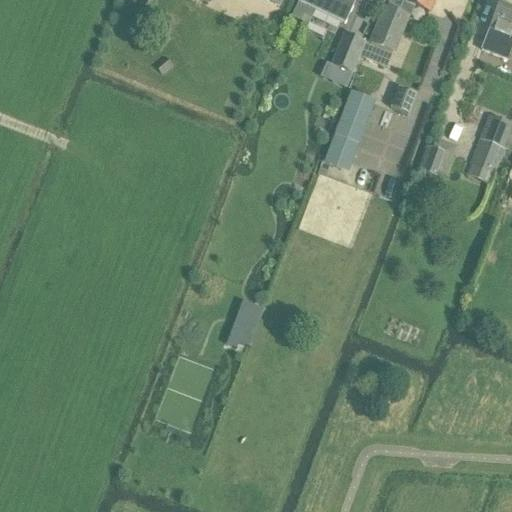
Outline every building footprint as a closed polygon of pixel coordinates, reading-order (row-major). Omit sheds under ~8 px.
[(148,12),(156,0),(144,0),(140,6),(148,12)] [(282,0),(256,0),(278,10),(282,0)] [(298,0),(297,3),(345,25),(350,15),(356,0),(298,0)] [(404,0),(399,15),(385,9),(364,62),(388,71),(412,10),(427,16),(433,0),(404,0)] [(480,53),(506,64),(509,56),(511,56),(511,10),(499,6),(480,53)] [(343,35),(330,68),(353,77),(366,44),(343,35)] [(417,101),(398,93),(391,110),(410,118),(417,101)] [(349,166),(371,106),(347,97),(325,157),(349,166)] [(479,142),(480,142),(471,166),(498,176),(507,152),(509,153),(511,145),(511,126),(488,118),(479,142)] [(445,182),(453,158),(427,149),(418,172),(445,182)] [(242,304),(226,347),(236,351),(238,345),(249,350),(263,312),(242,304)]
